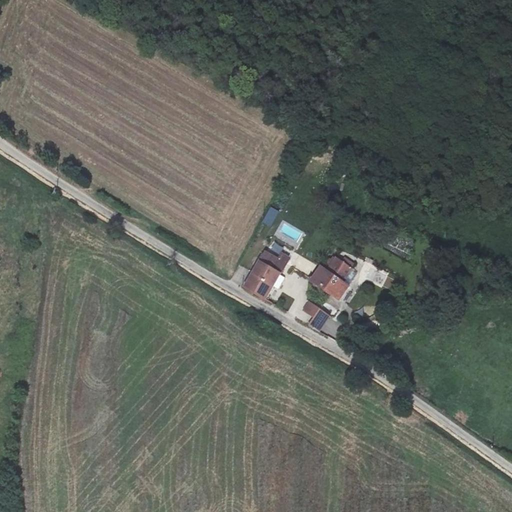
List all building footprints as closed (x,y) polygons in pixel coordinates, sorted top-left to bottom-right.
[(271,227),(279,212),(270,207),(262,222),(271,227)] [(278,233),(299,241),(304,231),(282,222),(278,233)] [(291,269),(294,272),(307,258),(300,253),(296,257),(285,247),(255,280),(275,295),(285,282),(282,279),(291,269)] [(298,276),(294,272),(291,269),(282,279),(285,282),(289,286),(298,276)] [(339,279),(354,292),(362,281),(348,269),(339,279)] [(359,296),(354,292),(339,279),(335,276),(324,289),(349,310),(359,296)] [(307,325),(320,333),(331,315),(308,301),(302,311),(312,317),(307,325)] [(302,312),(299,320),(308,324),(311,316),(302,312)]
